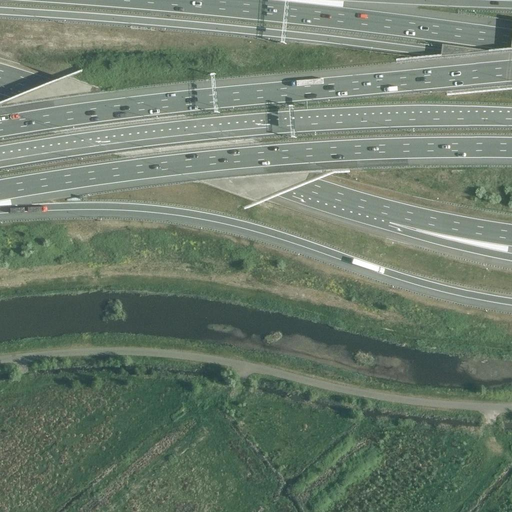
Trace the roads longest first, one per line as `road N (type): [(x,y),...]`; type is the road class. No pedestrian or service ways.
road 1 (motorway): [(0,208),(196,216),(511,302)]
road 2 (unclassified): [(511,408),(376,396),(192,357),(80,351),(0,360)]
road 3 (motorway): [(511,72),(0,128)]
road 4 (motorway): [(511,65),(243,29),(0,12)]
road 5 (motorway): [(511,119),(301,124),(0,161)]
road 6 (motorway): [(0,191),(285,156),(511,148)]
road 7 (motorway): [(0,79),(391,216)]
road 8 (motorway): [(511,41),(167,0)]
road 9 (motorway): [(391,216),(511,258)]
road 10 (motorway): [(391,216),(511,236)]
road 11 (motorway): [(511,5),(392,0)]
